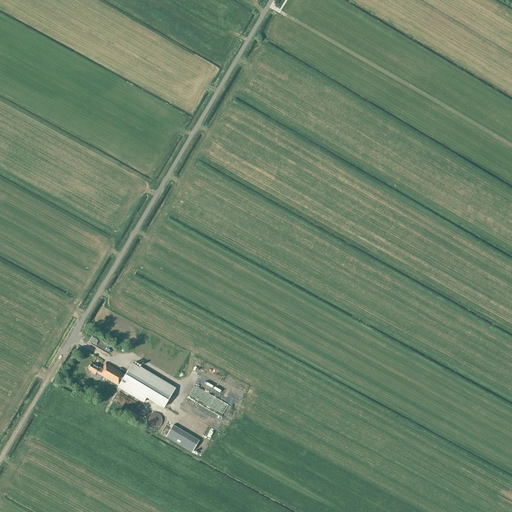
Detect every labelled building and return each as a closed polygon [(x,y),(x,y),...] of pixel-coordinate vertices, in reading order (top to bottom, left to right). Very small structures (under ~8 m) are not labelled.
[(110,354),(113,348),(106,343),(102,349),(110,354)] [(124,374),(106,363),(102,368),(96,364),(95,367),(91,364),(88,369),(92,372),(91,373),(94,375),(95,374),(96,374),(96,373),(144,402),(147,397),(166,409),(177,391),(131,363),(124,374)] [(104,402),(107,394),(102,392),(99,400),(104,402)] [(230,417),(236,399),(229,396),(227,404),(225,404),(223,410),(226,411),(224,415),(230,417)] [(194,414),(200,417),(205,408),(199,405),(194,414)] [(146,418),(146,421),(146,423),(148,425),(149,427),(152,428),(154,429),(157,428),(159,427),(161,425),(162,423),(162,421),(162,418),(161,416),(159,414),(157,413),(154,413),(152,413),(149,414),(148,416),(146,418)] [(212,413),(206,417),(210,421),(216,416),(212,413)] [(197,436),(171,421),(164,434),(190,449),(197,436)] [(213,445),(210,448),(207,446),(203,451),(208,456),(215,447),(213,445)]
